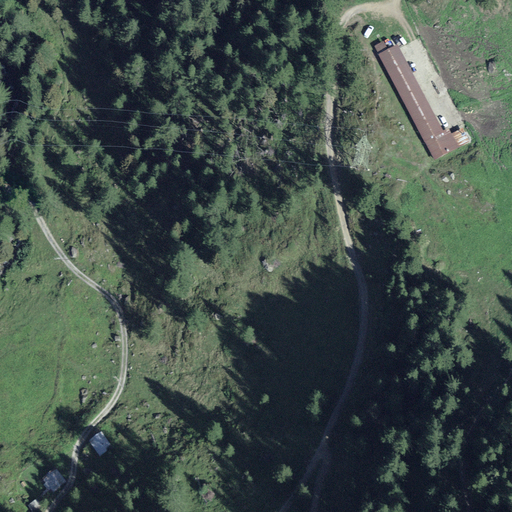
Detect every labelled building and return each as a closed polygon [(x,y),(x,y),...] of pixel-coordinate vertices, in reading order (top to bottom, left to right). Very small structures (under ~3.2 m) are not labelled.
[(374,46),(378,55),(388,49),(384,41),(374,46)] [(378,55),(434,160),(459,147),(451,134),(448,128),(443,130),(397,44),(388,49),(378,55)] [(451,134),(459,147),(470,141),(463,128),(451,134)] [(101,431),(89,441),(100,455),(112,446),(101,431)] [(67,483),(54,468),(40,480),(44,484),(43,485),(47,490),(48,489),(53,495),(67,483)] [(28,506),(32,511),(40,506),(35,500),(28,506)]
